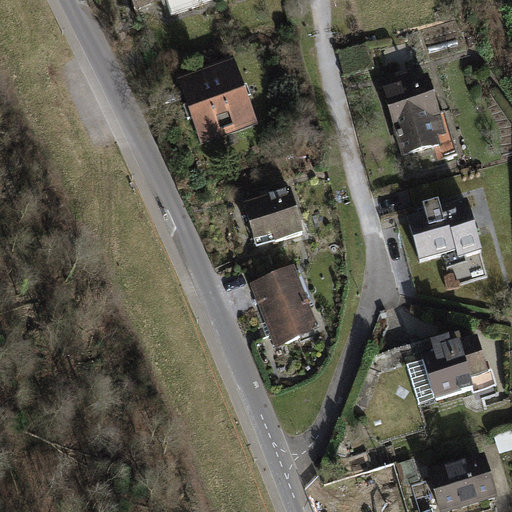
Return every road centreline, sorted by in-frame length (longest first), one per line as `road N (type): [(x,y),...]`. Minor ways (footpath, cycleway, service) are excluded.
road 1 (residential): [(69,0),(160,184),(281,464)]
road 2 (residential): [(323,33),(377,274),(323,430),(281,464)]
